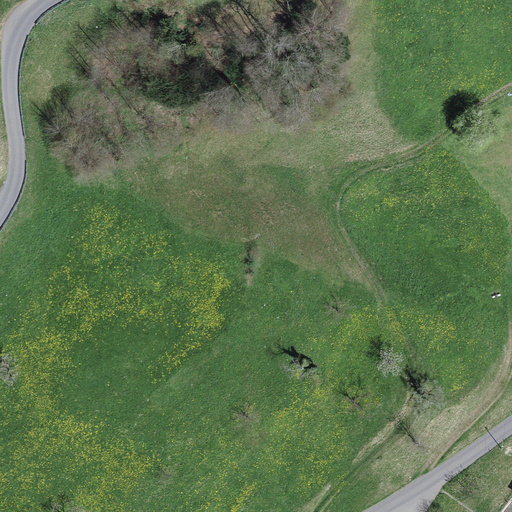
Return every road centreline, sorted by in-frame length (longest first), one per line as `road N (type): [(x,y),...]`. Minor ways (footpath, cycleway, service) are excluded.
road 1 (unclassified): [(0,215),(20,183),(25,145),(13,55),(20,22),(40,0)]
road 2 (unclassified): [(511,424),(428,489),(381,511)]
